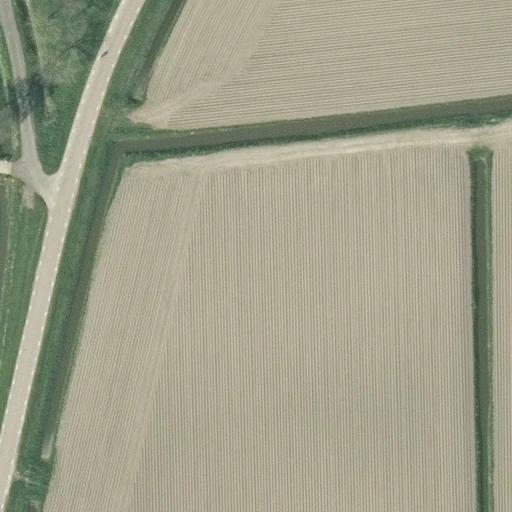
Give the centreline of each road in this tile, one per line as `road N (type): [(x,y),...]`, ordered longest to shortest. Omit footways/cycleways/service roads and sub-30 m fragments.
road 1 (tertiary): [(0,478),(62,201)]
road 2 (residential): [(62,201),(32,173),(1,0)]
road 3 (tertiary): [(62,201),(78,137),(133,0)]
